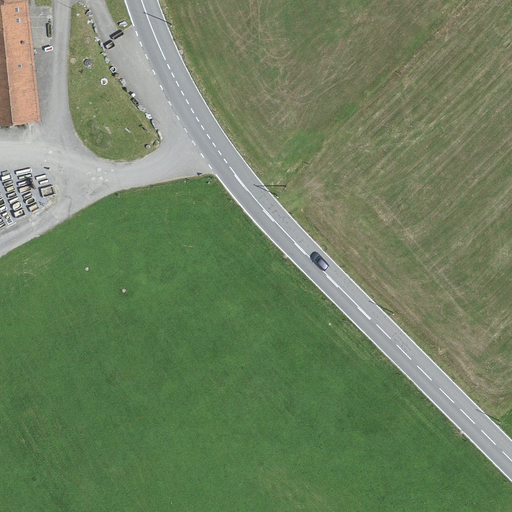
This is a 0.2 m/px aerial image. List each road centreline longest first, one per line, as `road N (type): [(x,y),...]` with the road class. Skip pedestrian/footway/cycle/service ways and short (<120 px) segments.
road 1 (secondary): [(141,0),(185,103),(258,204),(511,463)]
road 2 (track): [(0,253),(110,183)]
